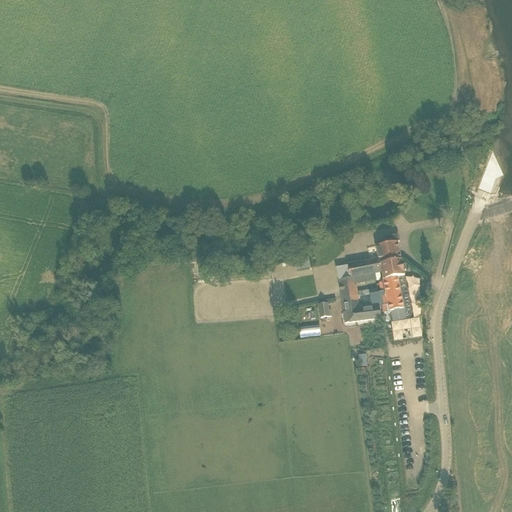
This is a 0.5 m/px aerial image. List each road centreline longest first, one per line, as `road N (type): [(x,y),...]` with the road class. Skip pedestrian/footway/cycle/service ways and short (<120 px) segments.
road 1 (track): [(0,97),(91,112),(99,120),(107,197),(240,216),(282,204),(450,118)]
road 2 (tertiary): [(429,511),(447,453),(436,320),(504,146)]
road 3 (track): [(437,281),(450,230),(442,222),(364,236),(331,267),(340,331),(351,339)]
